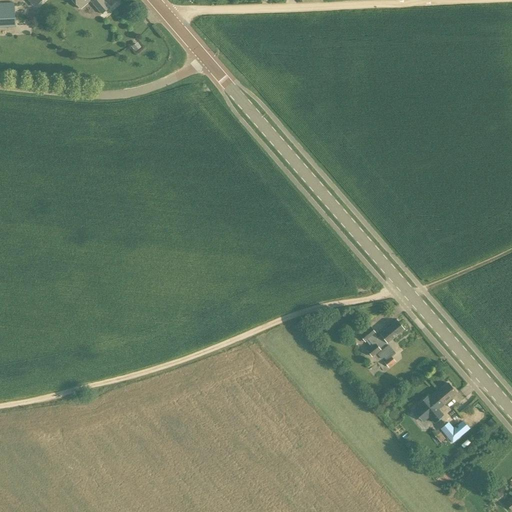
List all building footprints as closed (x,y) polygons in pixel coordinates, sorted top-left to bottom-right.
[(103,0),(72,0),(80,9),(90,0),(102,14),(109,6),(103,0)] [(14,3),(0,3),(0,27),(15,27),(14,3)] [(379,348),(387,341),(388,342),(394,337),(404,329),(400,325),(397,320),(380,333),(381,335),(377,338),(374,335),(376,333),(370,326),(360,335),(365,342),(367,341),(371,346),(366,351),(372,357),(381,350),(379,348)] [(395,353),(388,345),(377,354),(381,359),(384,357),(386,360),(384,362),(388,368),(396,362),(391,357),(395,353)] [(448,383),(435,394),(430,398),(427,396),(418,404),(416,403),(414,405),(414,408),(421,417),(426,413),(430,418),(425,422),(429,427),(443,415),(437,406),(442,402),(444,405),(457,394),(448,383)] [(449,422),(440,429),(452,443),(470,428),(463,420),(453,428),(449,422)] [(434,430),(432,431),(440,441),(444,437),(441,433),(437,429),(435,431),(434,430)] [(493,493),(498,499),(504,494),(499,488),(493,493)]
